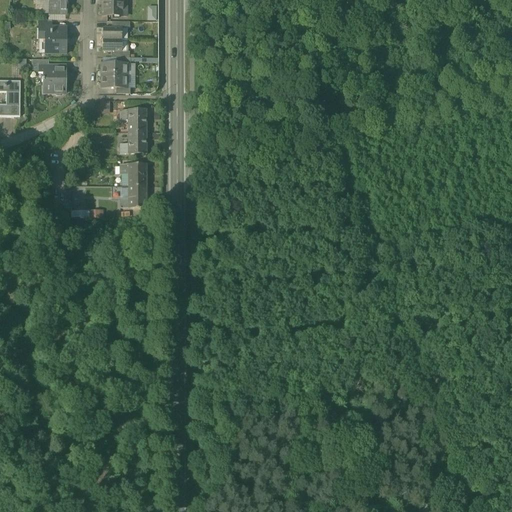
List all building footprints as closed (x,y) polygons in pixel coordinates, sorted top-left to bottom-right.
[(36,0),(37,1),(48,1),(48,15),(67,16),(67,0),(36,0)] [(102,0),(103,16),(127,17),(127,10),(123,10),(122,0),(102,0)] [(148,20),(156,20),(157,6),(148,6),(148,20)] [(51,29),(38,29),(38,39),(39,39),(45,39),(45,54),(66,54),(66,55),(66,29),(51,29)] [(111,29),(102,29),(102,41),(121,41),(122,29),(111,29)] [(121,41),(102,41),(102,52),(111,53),(121,53),(128,53),(128,41),(121,41)] [(116,65),(102,65),(102,77),(126,77),(126,65),(116,65)] [(55,74),(43,74),(43,75),(43,80),(42,80),(42,83),(43,83),(42,94),(66,95),(66,75),(55,74)] [(126,77),(102,77),(102,89),(116,89),(126,89),(126,77)] [(20,83),(0,82),(0,93),(6,94),(5,106),(0,106),(0,117),(19,118),(20,83)] [(110,114),(110,101),(94,101),(94,114),(110,114)] [(146,113),(119,113),(119,123),(128,123),(128,134),(146,134),(146,113)] [(146,134),(128,134),(128,147),(119,147),(119,157),(146,157),(146,134)] [(146,168),(119,168),(119,177),(128,177),(128,189),(146,188),(146,168)] [(146,188),(128,189),(128,202),(120,202),(120,211),(145,211),(146,188)]
